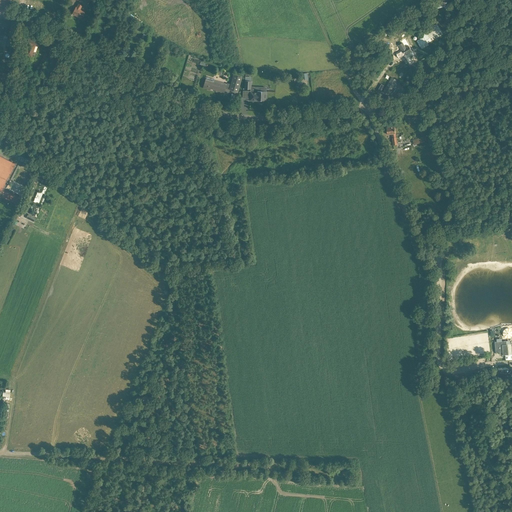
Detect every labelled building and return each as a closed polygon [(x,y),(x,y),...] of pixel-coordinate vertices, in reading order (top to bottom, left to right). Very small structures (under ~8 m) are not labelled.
[(442,4),(446,2),(445,0),(438,0),(439,2),(434,3),(436,8),(443,6),(442,4)] [(72,14),(74,14),(78,17),(78,18),(81,19),(85,12),(80,9),(82,6),(78,4),(76,7),(72,14)] [(10,23),(2,22),(0,34),(0,35),(0,42),(3,43),(4,36),(8,36),(10,23)] [(425,36),(417,41),(421,47),(428,43),(427,41),(437,35),(435,32),(440,29),(437,24),(427,30),(428,32),(423,35),(425,36)] [(25,55),(30,56),(32,57),(33,51),(35,45),(38,46),(38,45),(39,45),(40,43),(39,42),(39,41),(30,37),(28,43),(30,43),(28,49),(27,49),(25,55)] [(403,43),(399,45),(402,50),(396,53),(399,59),(404,56),(410,65),(414,62),(412,58),(414,58),(414,56),(414,55),(412,55),(411,57),(409,53),(412,51),(411,49),(411,48),(410,47),(409,46),(406,47),(404,45),(407,43),(406,41),(403,43)] [(233,75),(229,89),(238,92),(243,75),(241,74),(240,77),(233,75)] [(207,76),(205,83),(203,88),(207,89),(207,90),(210,91),(210,88),(216,90),(216,91),(224,94),(226,84),(218,82),(218,83),(213,82),(214,79),(207,76)] [(248,98),(249,98),(249,100),(264,101),(264,100),(266,100),(266,91),(266,88),(260,87),(260,91),(257,91),(257,92),(250,91),(250,93),(248,93),(248,98)] [(398,148),(395,126),(387,127),(388,134),(392,134),(394,148),(398,148)] [(412,140),(414,145),(428,141),(426,136),(412,140)] [(45,187),(42,193),(36,191),(33,201),(40,204),(46,187),(45,187)] [(29,214),(27,218),(34,222),(37,218),(29,214)] [(510,338),(511,328),(502,328),(502,337),(510,338)] [(503,352),(503,355),(508,355),(508,344),(507,344),(506,341),(503,341),(495,342),(496,353),(503,352)] [(510,375),(510,367),(498,368),(498,376),(510,375)]
